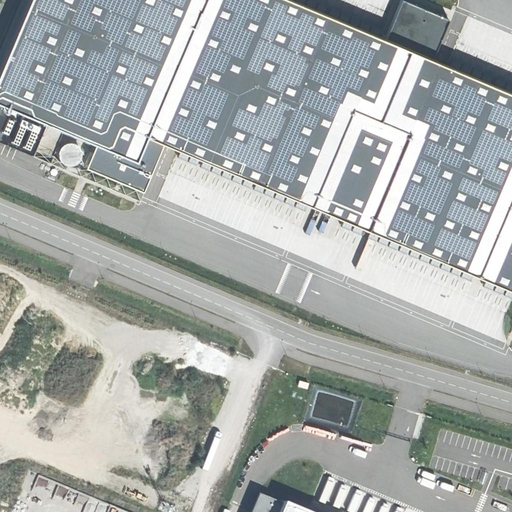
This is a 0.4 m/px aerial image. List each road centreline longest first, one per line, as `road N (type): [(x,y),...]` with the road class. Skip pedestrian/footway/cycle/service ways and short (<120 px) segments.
road 1 (unclassified): [(0,212),(299,338),(511,401)]
road 2 (unknown): [(3,432),(75,459),(106,456),(149,383),(133,348),(82,326),(58,326),(27,348),(13,399)]
